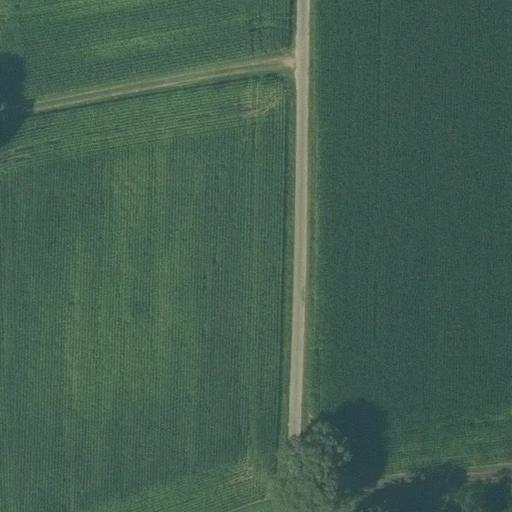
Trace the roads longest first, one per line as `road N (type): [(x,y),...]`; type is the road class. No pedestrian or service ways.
road 1 (unclassified): [(300,511),(309,0)]
road 2 (track): [(308,44),(0,102)]
